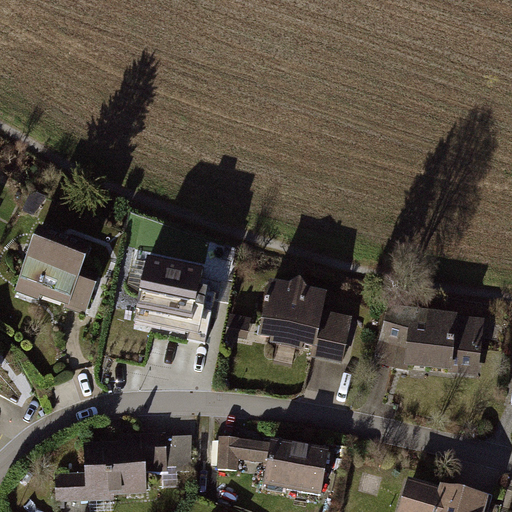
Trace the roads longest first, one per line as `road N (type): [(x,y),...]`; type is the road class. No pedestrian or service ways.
road 1 (track): [(511,299),(314,256),(192,218),(99,182),(0,122)]
road 2 (residential): [(511,464),(348,420),(176,402),(128,403),(77,417),(0,473)]
